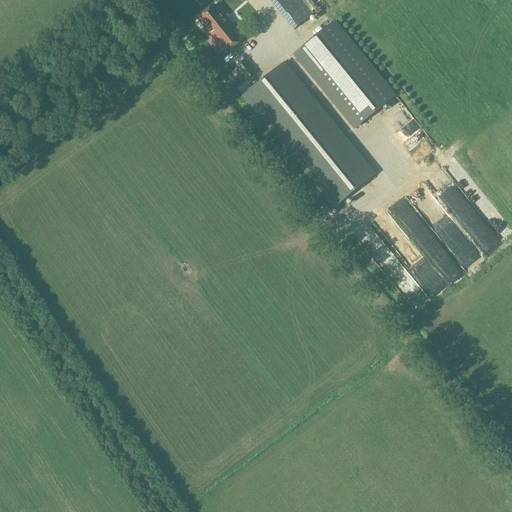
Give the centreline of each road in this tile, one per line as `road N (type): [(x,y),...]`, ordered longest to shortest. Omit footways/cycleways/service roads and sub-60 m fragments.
road 1 (unknown): [(255,0),(362,152)]
road 2 (unclassified): [(0,95),(126,0)]
